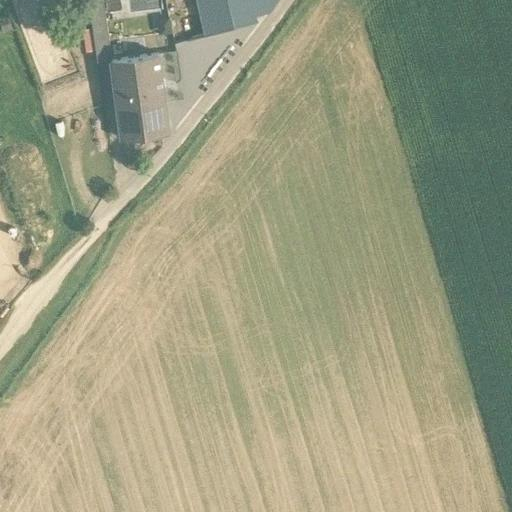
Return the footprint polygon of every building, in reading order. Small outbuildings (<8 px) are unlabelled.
[(97,62),(111,60),(104,0),(89,2),(97,62)] [(104,0),(106,11),(121,9),(119,0),(104,0)] [(270,11),(267,0),(182,0),(191,38),(186,39),(187,41),(257,21),(256,16),(270,11)] [(267,0),(270,11),(277,0),(267,0)] [(13,31),(9,19),(0,21),(0,23),(3,34),(13,31)] [(112,60),(121,139),(169,133),(158,53),(112,60)]
